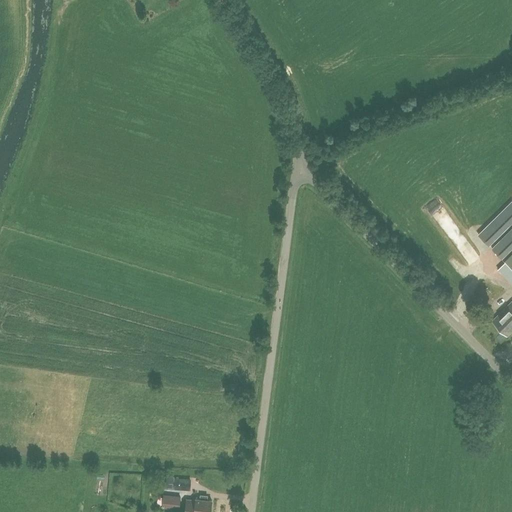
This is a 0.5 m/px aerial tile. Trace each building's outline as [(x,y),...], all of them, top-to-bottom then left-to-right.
[(467,236),(444,199),(431,207),(454,244),(467,236)] [(511,200),(478,234),(487,243),(511,218),(511,200)] [(511,227),(492,248),(500,256),(511,244),(511,227)] [(511,277),(511,268),(505,261),(497,269),(508,281),(511,277)] [(507,336),(511,330),(511,300),(492,320),(507,336)] [(189,490),(190,482),(190,479),(174,478),(174,476),(163,475),(162,488),(174,489),(189,490)] [(179,509),(180,496),(163,494),(162,507),(179,509)] [(210,511),(211,500),(206,500),(206,496),(201,496),(201,499),(195,499),(195,500),(186,499),(185,510),(184,511),(210,511)]
